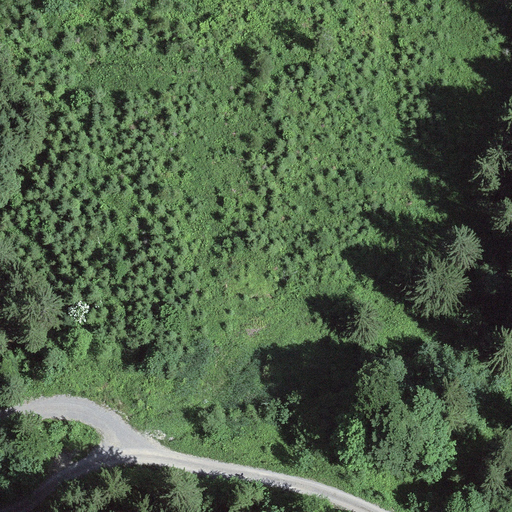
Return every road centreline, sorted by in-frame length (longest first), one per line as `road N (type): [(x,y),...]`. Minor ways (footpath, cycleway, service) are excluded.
road 1 (track): [(353,511),(270,478),(123,447),(98,413),(30,408),(0,415)]
road 2 (track): [(10,511),(123,447)]
